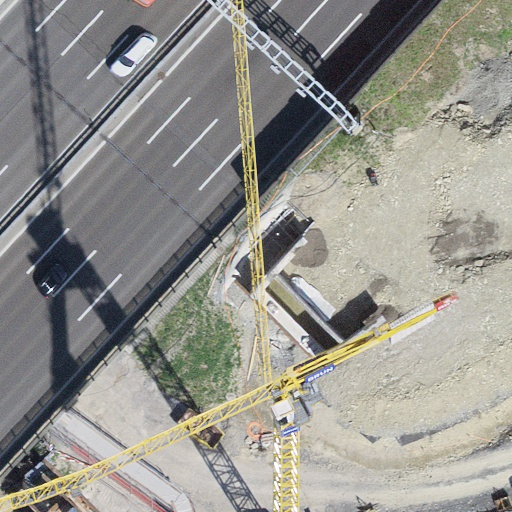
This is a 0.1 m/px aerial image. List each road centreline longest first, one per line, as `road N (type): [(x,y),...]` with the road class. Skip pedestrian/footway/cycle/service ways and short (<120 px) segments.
road 1 (primary): [(511,170),(293,314),(90,511)]
road 2 (motorway): [(0,355),(326,0)]
road 3 (motorway): [(110,0),(0,118)]
